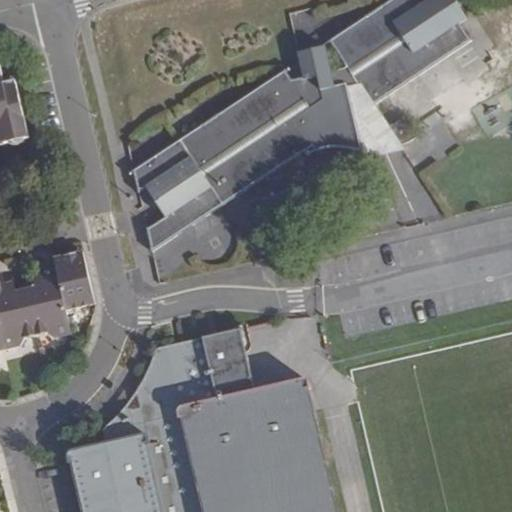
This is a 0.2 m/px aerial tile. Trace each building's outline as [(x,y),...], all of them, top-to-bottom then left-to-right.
[(182,139),(204,172),(225,204),(305,151),(308,156),(315,151),(319,150),(323,148),(327,147),(332,146),(336,146),(351,148),(361,150),(365,158),(398,145),(384,124),(372,106),(472,40),(461,23),(468,19),(454,0),(393,0),(330,41),(347,66),(332,70),(326,46),(299,52),(304,77),(292,79),(285,69),(182,139)] [(0,139),(26,133),(13,70),(0,73),(0,72),(0,139)] [(391,125),(403,142),(413,135),(402,118),(391,125)] [(204,172),(182,139),(158,154),(134,170),(139,191),(145,186),(167,218),(148,230),(153,251),(225,204),(204,172)] [(85,251),(56,257),(57,261),(68,309),(96,303),(85,251)] [(27,288),(38,334),(50,331),(56,337),(74,334),(68,309),(57,261),(41,265),(45,285),(27,288)] [(0,274),(0,328),(5,349),(22,345),(26,336),(38,334),(27,288),(9,293),(4,274),(0,274)] [(145,376),(143,381),(141,383),(140,386),(138,388),(137,391),(134,394),(132,397),(129,400),(127,403),(122,409),(117,414),(115,417),(112,419),(107,424),(104,427),(107,441),(71,450),(70,450),(69,453),(68,455),(70,464),(72,463),(83,511),(337,511),(334,497),(310,389),(312,389),(311,384),(310,382),(308,380),(306,379),(303,378),(300,378),(256,388),(241,329),(155,348),(154,353),(152,359),(150,365),(147,371),(145,376)] [(70,464),(68,455),(67,451),(38,457),(41,471),(70,464)]
